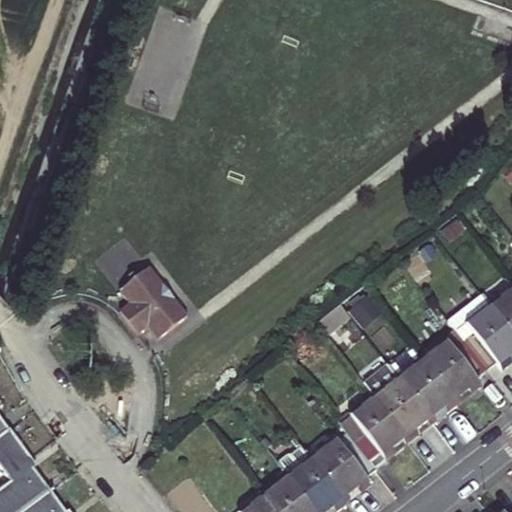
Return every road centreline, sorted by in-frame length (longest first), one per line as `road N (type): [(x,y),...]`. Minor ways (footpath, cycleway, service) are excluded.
road 1 (residential): [(0,318),(51,400),(142,511)]
road 2 (residential): [(417,511),(511,438)]
